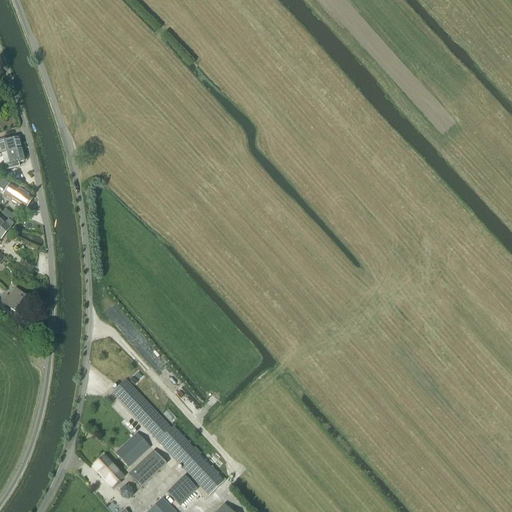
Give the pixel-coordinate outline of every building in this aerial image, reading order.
[(8,138),(0,140),(0,149),(2,155),(6,154),(21,150),(18,138),(9,141),(8,138)] [(19,167),(17,163),(24,161),(21,150),(6,154),(2,155),(5,170),(19,167)] [(6,191),(4,194),(9,197),(26,208),(32,198),(10,184),(6,191)] [(0,238),(1,239),(10,228),(4,223),(0,219),(0,238)] [(4,223),(10,228),(14,224),(8,219),(4,223)] [(20,316),(32,302),(15,288),(8,297),(6,295),(2,301),(5,304),(20,316)] [(125,380),(112,392),(142,425),(183,469),(207,496),(225,480),(200,454),(174,426),(171,429),(156,413),(125,380)] [(128,468),(150,447),(137,433),(115,454),(128,468)] [(153,451),(127,474),(140,488),(166,465),(153,451)] [(112,488),(124,477),(104,456),(92,467),(112,488)] [(184,476),(167,493),(180,506),(197,489),(184,476)] [(128,501),(133,495),(131,488),(124,486),(119,491),(121,498),(128,501)] [(174,511),(162,499),(147,511),(174,511)]
